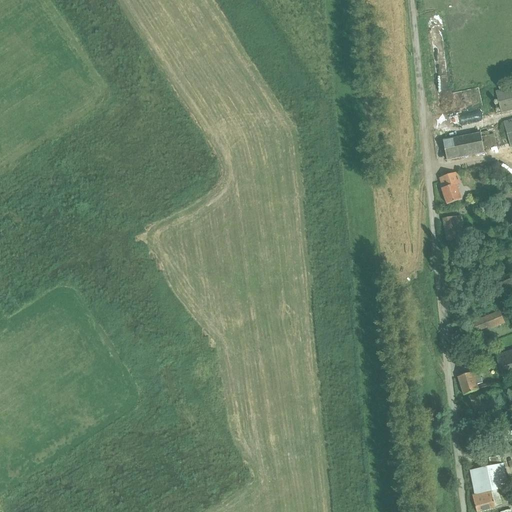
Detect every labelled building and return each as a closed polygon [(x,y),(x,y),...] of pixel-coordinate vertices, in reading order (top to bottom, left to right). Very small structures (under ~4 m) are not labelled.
[(511,87),(496,92),(501,114),(511,110),(511,87)] [(442,116),(444,125),(475,118),(473,108),(442,116)] [(511,119),(503,122),(510,147),(511,146),(511,119)] [(489,133),(443,141),(447,161),(485,154),(485,150),(496,147),(497,147),(495,134),(489,135),(489,133)] [(457,173),(440,179),(443,189),(442,190),(447,205),(462,200),(457,185),(461,184),(457,173)] [(494,200),(478,203),(481,214),(497,210),(494,200)] [(461,216),(443,219),(447,243),(465,240),(461,216)] [(511,281),(507,273),(480,283),(489,299),(511,289),(511,281)] [(478,320),(472,322),(476,333),(487,328),(488,331),(505,324),(500,311),(484,317),(482,313),(476,316),(478,320)] [(511,350),(495,356),(505,382),(511,379),(511,350)] [(473,373),(458,378),(464,396),(478,391),(479,393),(487,390),(501,385),(499,381),(495,382),(494,381),(481,385),(481,386),(479,387),(478,385),(483,383),(478,369),(472,370),(473,373)] [(487,390),(479,393),(469,397),(473,408),(502,399),(498,389),(487,392),(487,390)] [(481,423),(479,417),(467,421),(469,427),(481,423)] [(491,467),(472,471),(477,495),(472,496),(476,511),(482,511),(503,506),(498,491),(508,488),(511,487),(511,478),(506,479),(503,463),(501,464),(499,456),(488,458),(491,467)]
